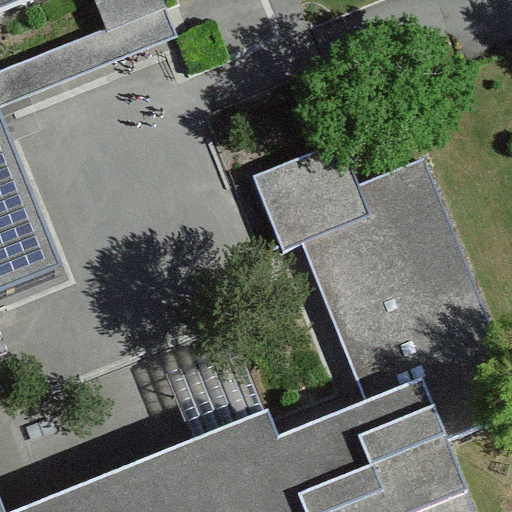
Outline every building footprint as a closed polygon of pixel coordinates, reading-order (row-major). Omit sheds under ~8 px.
[(0,111),(175,42),(158,0),(101,0),(114,31),(0,76),(0,111)] [(0,0),(0,12),(30,0),(0,0)] [(0,304),(63,279),(0,121),(0,304)] [(336,148),(253,181),(280,250),(301,242),(369,410),(277,447),(266,419),(196,447),(33,511),(4,511),(0,500),(0,511),(468,511),(440,442),(511,413),(511,387),(423,166),(354,193),(336,148)] [(196,447),(266,419),(239,353),(169,381),(196,447)]
